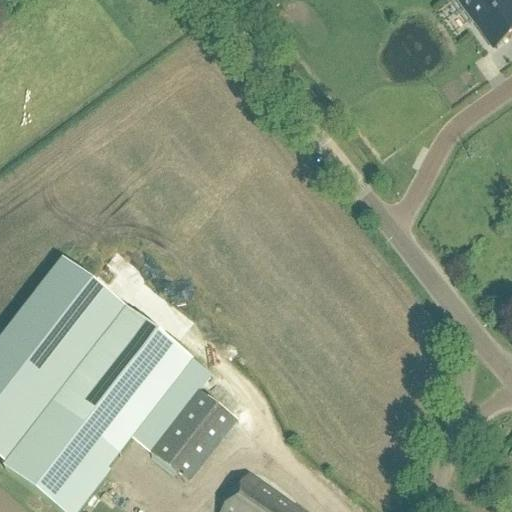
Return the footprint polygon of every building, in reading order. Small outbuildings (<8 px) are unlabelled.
[(461,0),(458,3),(494,52),(511,38),(511,3),(509,0),(461,0)] [(0,467),(7,473),(129,315),(65,267),(0,351),(0,467)] [(129,315),(7,473),(56,511),(81,511),(130,449),(195,366),(129,315)] [(195,366),(130,449),(152,466),(203,401),(217,383),(195,366)] [(242,431),(203,401),(152,466),(191,496),(242,431)] [(298,511),(252,479),(228,511),(298,511)]
